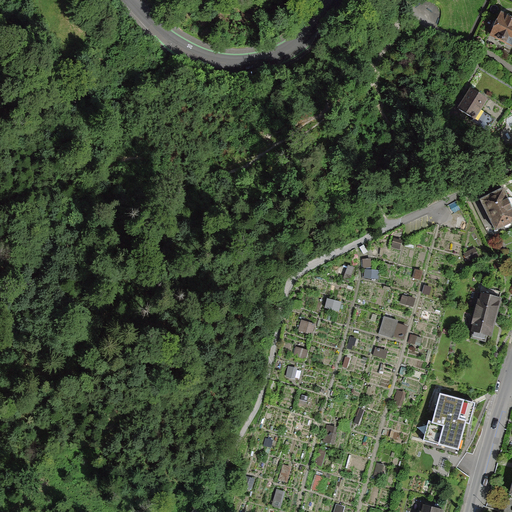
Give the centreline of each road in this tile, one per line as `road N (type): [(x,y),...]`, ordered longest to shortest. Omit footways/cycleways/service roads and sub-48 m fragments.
road 1 (track): [(191,511),(259,403),(289,285),(384,229)]
road 2 (motorway): [(0,336),(78,0)]
road 3 (residential): [(334,0),(290,50),(239,62),(189,50),(134,0)]
road 4 (residential): [(471,511),(511,371)]
road 5 (track): [(384,229),(511,173)]
